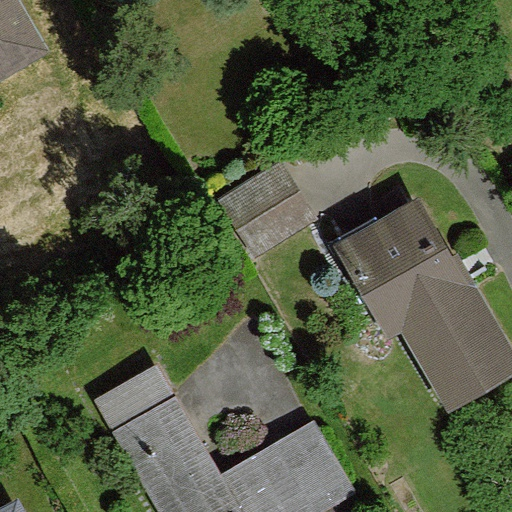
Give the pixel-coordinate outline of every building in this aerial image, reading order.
[(0,0),(0,83),(54,51),(24,0),(0,0)] [(284,160),(224,198),(257,249),(317,211),(284,160)] [(511,344),(425,192),(336,243),(388,335),(404,325),(449,404),(511,368),(511,344)] [(158,359),(97,393),(163,511),(315,511),(355,490),(314,416),(219,469),(158,359)] [(26,511),(7,476),(0,480),(0,511),(26,511)]
